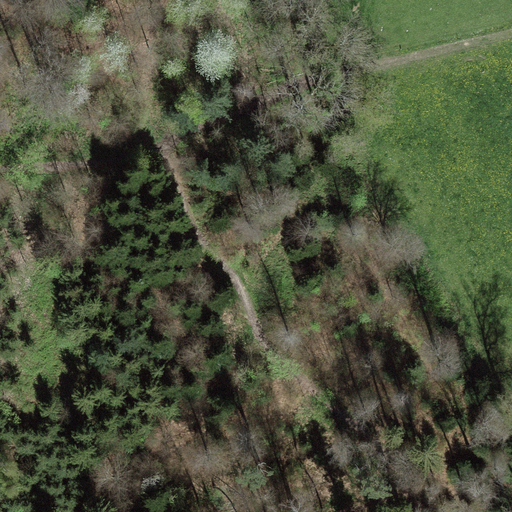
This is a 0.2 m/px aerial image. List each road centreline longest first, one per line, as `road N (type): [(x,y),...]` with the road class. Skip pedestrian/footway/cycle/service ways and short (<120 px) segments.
road 1 (track): [(511,32),(309,80),(160,144)]
road 2 (track): [(160,144),(94,163),(0,170)]
